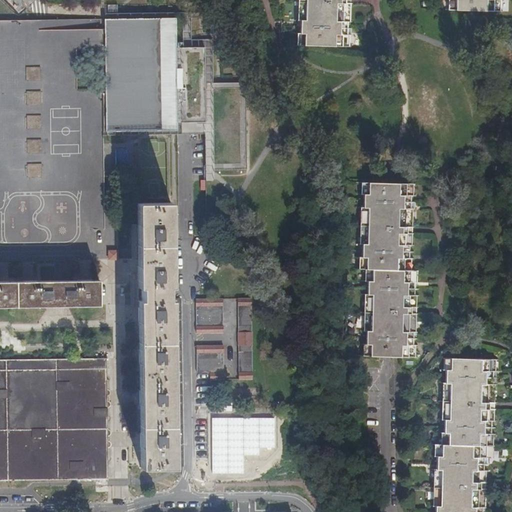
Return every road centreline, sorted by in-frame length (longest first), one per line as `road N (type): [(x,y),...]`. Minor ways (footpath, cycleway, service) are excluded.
road 1 (residential): [(182,141),(188,468),(177,498)]
road 2 (residential): [(0,509),(117,508),(177,498)]
road 3 (residential): [(387,511),(386,363)]
road 4 (residential): [(177,498),(284,499),(308,511)]
